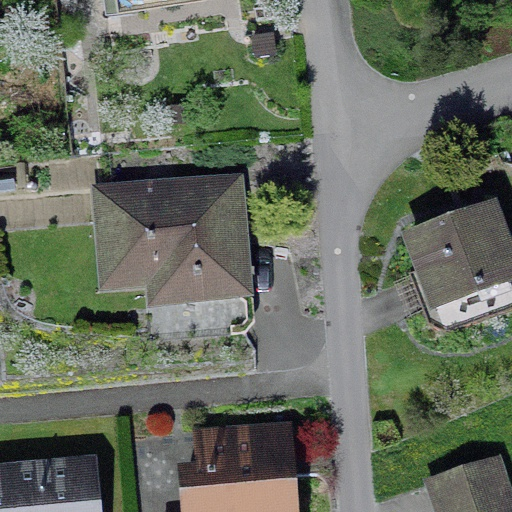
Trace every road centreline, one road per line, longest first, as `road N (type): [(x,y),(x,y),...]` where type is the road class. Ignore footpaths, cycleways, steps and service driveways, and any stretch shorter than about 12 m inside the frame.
road 1 (residential): [(350,511),(321,133)]
road 2 (residential): [(511,69),(321,133)]
road 3 (residential): [(321,133),(306,0)]
